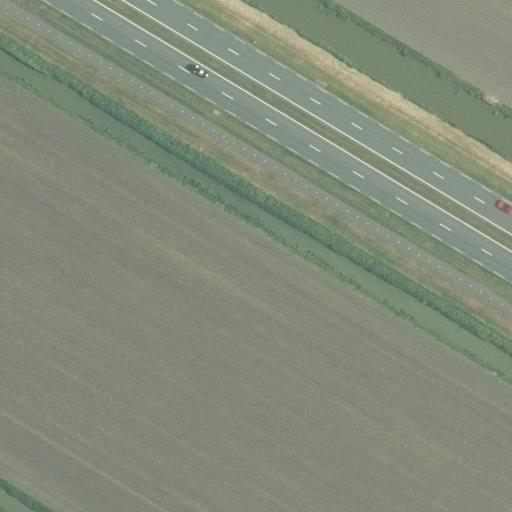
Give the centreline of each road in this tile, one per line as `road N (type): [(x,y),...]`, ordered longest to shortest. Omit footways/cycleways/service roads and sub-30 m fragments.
road 1 (primary): [(70,0),(511,266)]
road 2 (primary): [(511,218),(149,0)]
